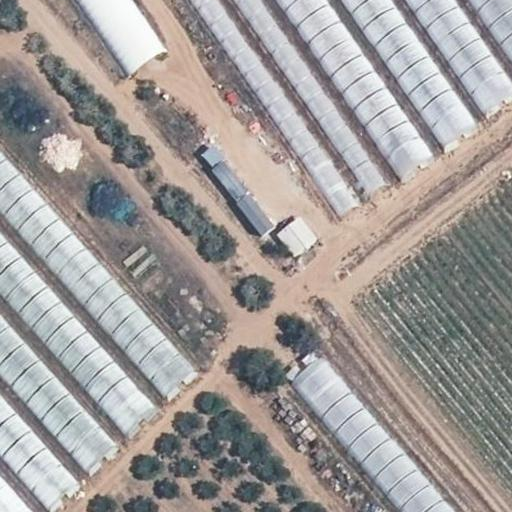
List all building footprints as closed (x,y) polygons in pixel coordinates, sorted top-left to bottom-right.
[(132,0),(76,0),(127,75),(165,49),(132,0)] [(193,0),(307,177),(326,166),(219,0),(193,0)] [(237,0),(366,199),(384,188),(262,0),(237,0)] [(279,0),(391,186),(430,163),(372,68),(363,74),(318,0),(279,0)] [(384,0),(342,0),(446,152),(475,132),(384,0)] [(405,0),(483,119),(511,99),(511,93),(464,20),(454,27),(436,0),(405,0)] [(511,13),(491,24),(511,63),(511,13)] [(212,147),(199,157),(262,234),(275,224),(212,147)] [(0,153),(0,208),(52,267),(79,243),(0,153)] [(342,179),(323,191),(341,218),(359,205),(342,179)] [(294,258),(318,238),(299,216),(276,235),(294,258)] [(0,235),(0,290),(127,437),(154,413),(0,235)] [(165,336),(125,296),(110,311),(97,298),(87,308),(140,361),(165,336)] [(0,316),(0,376),(85,477),(114,452),(0,316)] [(166,339),(138,367),(168,398),(196,370),(166,339)] [(449,511),(323,354),(296,376),(404,511),(449,511)] [(0,463),(39,511),(48,511),(73,492),(0,401),(0,463)] [(0,511),(24,511),(0,483),(0,511)]
